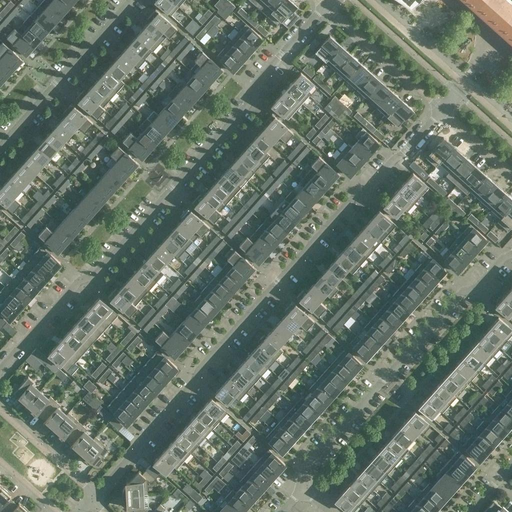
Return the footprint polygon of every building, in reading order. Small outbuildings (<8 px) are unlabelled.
[(9,10),(14,4),(10,0),(5,6),(9,10)] [(61,13),(46,0),(42,0),(37,6),(54,21),(61,13)] [(69,5),(62,0),(46,0),(61,13),(69,5)] [(178,7),(170,0),(154,0),(154,1),(170,15),(171,15),(178,7)] [(218,0),(214,5),(218,9),(223,3),(219,0),(218,0)] [(235,7),(227,0),(225,0),(223,3),(227,6),(227,7),(231,11),(235,7)] [(262,0),(257,7),(267,16),(281,0),(262,0)] [(292,10),(296,5),(290,0),(281,0),(267,16),(278,25),(281,21),(289,28),(299,16),(292,10)] [(511,0),(470,0),(468,3),(470,4),(468,7),(472,10),(474,9),(496,28),(497,27),(511,40),(511,0)] [(223,3),(218,9),(222,12),(227,7),(227,6),(223,3)] [(0,11),(4,15),(9,10),(5,6),(0,11)] [(54,21),(37,6),(30,14),(47,29),(54,21)] [(249,15),(240,8),(237,12),(245,19),(249,15)] [(177,29),(155,9),(147,18),(150,21),(150,20),(162,31),(166,36),(169,37),(177,29)] [(207,18),(212,13),(208,9),(203,15),(207,18)] [(10,20),(14,15),(11,12),(6,17),(10,20)] [(30,14),(23,22),(40,37),(47,29),(30,14)] [(202,24),(207,18),(203,15),(198,20),(202,24)] [(218,18),(214,15),(209,20),(213,24),(218,18)] [(257,23),(249,15),(245,19),(254,27),(257,23)] [(0,30),(10,20),(6,17),(0,23),(0,30)] [(150,20),(150,21),(143,28),(160,43),(166,36),(162,31),(150,20)] [(208,29),(213,24),(209,20),(204,26),(208,29)] [(6,35),(14,27),(9,22),(1,30),(6,35)] [(40,37),(23,22),(16,30),(14,28),(14,29),(35,48),(36,47),(33,45),(40,37)] [(261,37),(245,23),(238,31),(254,46),(261,37)] [(256,29),(264,36),(268,32),(259,24),(256,29)] [(189,31),(193,34),(198,28),(194,25),(189,31)] [(160,43),(143,28),(136,36),(152,50),(152,51),(160,43)] [(35,48),(14,29),(6,37),(28,56),(35,48)] [(195,36),(199,40),(204,34),(200,30),(195,36)] [(254,46),(238,31),(231,39),(247,54),(254,46)] [(314,52),(325,61),(340,44),(329,35),(314,52)] [(152,50),(136,36),(129,44),(145,59),(146,59),(145,58),(152,50)] [(188,39),(185,36),(175,47),(178,50),(188,39)] [(247,54),(231,39),(223,48),(240,62),(247,54)] [(184,55),(194,44),(190,41),(181,52),(184,55)] [(23,61),(2,42),(0,43),(0,54),(16,69),(23,61)] [(145,59),(129,44),(121,52),(138,67),(145,59)] [(340,44),(325,61),(335,70),(350,54),(340,44)] [(173,55),(178,50),(175,47),(170,52),(173,55)] [(240,62),(223,48),(216,56),(232,70),(240,62)] [(223,70),(202,51),(194,60),(196,62),(201,66),(213,76),(213,77),(215,79),(223,70)] [(138,67),(121,52),(114,61),(126,71),(133,64),(138,68),(138,67)] [(179,60),(184,55),(181,52),(176,57),(179,60)] [(0,55),(1,56),(0,57),(0,69),(6,75),(13,67),(16,70),(16,69),(0,54),(0,55)] [(350,54),(335,70),(345,79),(360,63),(350,54)] [(126,71),(114,61),(107,69),(119,79),(126,71)] [(201,66),(196,62),(190,70),(194,74),(206,85),(213,77),(213,76),(201,66)] [(360,63),(345,79),(356,89),(371,72),(360,63)] [(314,73),(305,65),(302,69),(310,77),(314,73)] [(119,79),(107,69),(100,77),(116,92),(124,84),(119,79)] [(152,80),(157,74),(153,71),(148,76),(152,80)] [(316,86),(300,72),(293,80),(309,95),(316,86)] [(371,72),(356,89),(366,98),(381,81),(371,72)] [(194,74),(187,82),(199,93),(206,85),(194,74)] [(324,82),(316,75),(312,79),(321,86),(324,82)] [(163,79),(159,76),(154,82),(157,85),(163,79)] [(116,92),(100,77),(92,85),(109,100),(116,92)] [(309,95),(293,80),(286,89),(302,103),(309,95)] [(381,81),(366,98),(376,107),(391,90),(381,81)] [(176,85),(175,86),(192,101),(199,93),(187,82),(180,89),(176,85)] [(333,90),(324,82),(321,86),(329,94),(333,90)] [(92,85),(86,92),(85,93),(102,108),(102,107),(109,100),(92,85)] [(192,101),(175,86),(168,94),(184,109),(192,101)] [(302,103),(286,89),(278,97),(294,111),(302,103)] [(85,93),(86,92),(83,90),(75,99),(97,118),(104,109),(102,107),(102,108),(85,93)] [(391,90),(376,107),(386,116),(401,100),(391,90)] [(184,109),(168,94),(167,94),(172,98),(165,106),(177,117),(184,109)] [(343,103),(334,96),(331,100),(335,104),(339,107),(343,103)] [(294,111),(278,97),(271,105),(287,119),(294,111)] [(401,100),(386,116),(397,126),(412,109),(401,100)] [(92,123),(71,103),(63,112),(85,131),(92,123)] [(351,111),(343,103),(339,107),(343,111),(348,115),(351,111)] [(335,104),(330,109),(334,113),(339,107),(335,104)] [(165,106),(158,114),(170,125),(177,117),(165,106)] [(339,107),(334,113),(338,117),(343,111),(339,107)] [(123,112),(119,109),(114,114),(118,117),(123,112)] [(66,115),(59,122),(71,133),(78,125),(84,131),(85,131),(63,112),(66,115)] [(365,119),(357,112),(353,116),(362,123),(365,119)] [(323,123),(329,117),(324,113),(319,119),(323,123)] [(108,128),(118,117),(114,114),(105,125),(108,128)] [(124,123),(129,117),(125,114),(120,119),(124,123)] [(158,114),(151,122),(163,133),(170,125),(158,114)] [(293,133),(272,114),(264,123),(266,125),(267,125),(279,135),(278,136),(285,142),(293,133)] [(139,126),(143,130),(155,141),(163,133),(151,122),(146,118),(139,126)] [(114,133),(124,123),(120,119),(110,130),(114,133)] [(318,128),(323,123),(319,119),(314,125),(318,128)] [(335,122),(331,119),(326,124),(330,128),(335,122)] [(374,127),(365,119),(362,123),(370,131),(374,127)] [(71,133),(59,122),(52,130),(64,141),(71,133)] [(325,134),(330,128),(326,124),(321,130),(325,134)] [(267,125),(266,125),(259,133),(271,143),(278,136),(279,135),(267,125)] [(371,150),(378,142),(362,128),(355,136),(358,139),(371,150)] [(384,136),(376,128),(372,132),(381,140),(384,136)] [(309,139),(314,133),(310,129),(305,135),(309,139)] [(64,141),(52,130),(45,138),(57,149),(64,141)] [(96,141),(104,133),(101,130),(93,138),(96,141)] [(143,130),(137,138),(136,138),(148,149),(149,148),(155,141),(143,130)] [(136,138),(137,138),(130,132),(122,141),(143,160),(151,151),(149,148),(148,149),(136,138)] [(271,143),(259,133),(252,141),(269,156),(269,155),(265,151),(271,143)] [(102,146),(110,138),(106,135),(99,143),(102,146)] [(321,138),(317,135),(311,140),(315,144),(321,138)] [(425,157),(435,166),(454,146),(443,137),(425,157)] [(57,149),(45,138),(37,146),(49,157),(57,149)] [(89,149),(96,141),(93,138),(86,146),(89,149)] [(348,144),(347,144),(363,158),(371,150),(358,139),(351,147),(348,144)] [(295,154),(304,143),(301,140),(291,151),(295,154)] [(269,156),(252,141),(245,149),(262,164),(269,156)] [(95,154),(102,146),(99,143),(91,151),(95,154)] [(363,158),(347,144),(340,152),(356,166),(363,158)] [(139,164),(118,145),(110,154),(132,173),(139,164)] [(300,159),(310,148),(307,145),(297,156),(300,159)] [(49,157),(37,146),(30,155),(42,165),(49,157)] [(454,146),(435,166),(436,167),(439,163),(449,172),(445,175),(446,176),(464,155),(454,146)] [(262,164),(245,149),(238,157),(254,172),(262,164)] [(290,160),(295,154),(291,151),(286,157),(290,160)] [(356,166),(340,152),(333,160),(349,175),(356,166)] [(132,173),(110,154),(117,160),(110,168),(122,178),(129,171),(131,173),(132,173)] [(42,165),(30,155),(23,163),(35,173),(42,165)] [(464,155),(446,176),(456,185),(474,165),(464,155)] [(295,165),(300,159),(297,156),(292,162),(295,165)] [(340,175),(319,156),(311,165),(317,171),(318,170),(330,181),(330,182),(332,184),(340,175)] [(254,172),(238,157),(231,165),(247,180),(254,172)] [(35,173),(23,163),(16,171),(28,181),(35,173)] [(247,180),(231,165),(223,173),(240,188),(247,180)] [(277,173),(282,168),(279,165),(274,171),(277,173)] [(474,165),(456,185),(466,194),(484,174),(474,165)] [(428,175),(419,167),(415,171),(424,179),(428,175)] [(122,178),(110,168),(103,176),(115,187),(122,178)] [(318,170),(317,171),(311,179),(323,189),(330,182),(330,181),(318,170)] [(28,181),(16,171),(8,179),(20,190),(28,181)] [(240,188),(223,173),(216,181),(233,196),(240,188)] [(429,187),(412,173),(405,181),(421,195),(429,187)] [(299,182),(303,187),(315,197),(323,189),(311,179),(306,174),(299,182)] [(484,174),(466,194),(467,194),(470,191),(480,200),(495,183),(484,174)] [(268,184),(273,178),(270,175),(265,181),(268,184)] [(115,187),(103,176),(95,184),(107,195),(115,187)] [(438,184),(429,177),(426,181),(434,188),(438,184)] [(20,190),(8,179),(2,186),(0,184),(0,185),(20,204),(20,203),(14,197),(20,190)] [(233,196),(216,181),(209,189),(226,204),(233,196)] [(421,195),(405,181),(398,189),(414,203),(421,195)] [(495,183),(480,200),(490,209),(505,192),(495,183)] [(107,195),(95,184),(88,192),(100,203),(107,195)] [(447,192),(438,184),(434,188),(443,196),(447,192)] [(20,204),(0,185),(0,200),(12,212),(20,204)] [(269,195),(274,189),(270,186),(265,192),(269,195)] [(303,187),(296,195),(308,205),(315,197),(303,187)] [(226,204),(209,189),(202,197),(218,212),(219,211),(226,204)] [(414,203),(398,189),(390,197),(407,212),(414,203)] [(284,199),(301,214),(308,205),(296,195),(292,190),(284,199)] [(100,203),(88,192),(81,200),(93,211),(100,203)] [(511,198),(505,192),(490,209),(500,218),(497,221),(497,222),(511,205),(511,198)] [(199,194),(192,203),(213,222),(221,213),(219,211),(218,212),(202,197),(199,194)] [(259,205),(264,199),(261,196),(256,202),(259,205)] [(248,206),(254,200),(250,197),(245,203),(248,206)] [(407,212),(390,197),(383,205),(395,217),(403,209),(406,212),(407,212)] [(457,205),(448,197),(444,201),(449,205),(453,209),(457,205)] [(301,214),(284,199),(277,207),(294,222),(301,214)] [(93,211),(81,200),(74,208),(86,219),(93,211)] [(448,215),(453,209),(449,205),(444,201),(449,205),(444,211),(448,215)] [(254,211),(259,205),(256,202),(251,208),(254,211)] [(31,214),(39,206),(35,203),(28,211),(31,214)] [(465,213),(457,205),(453,209),(457,212),(462,217),(465,213)] [(511,205),(497,222),(508,231),(511,226),(511,205)] [(239,216),(245,210),(241,207),(236,213),(239,216)] [(294,222),(277,207),(270,215),(287,230),(294,222)] [(37,219),(44,211),(41,208),(34,216),(37,219)] [(86,219),(74,208),(66,216),(78,227),(86,219)] [(209,227),(188,208),(180,216),(182,219),(183,218),(195,229),(199,233),(199,234),(201,236),(209,227)] [(452,219),(457,213),(462,217),(457,212),(453,209),(448,215),(452,219)] [(396,225),(379,210),(372,218),(389,233),(396,225)] [(24,222),(31,214),(28,211),(21,219),(24,222)] [(245,221),(250,215),(247,212),(241,218),(245,221)] [(234,222),(239,216),(236,213),(231,219),(234,222)] [(479,221),(471,213),(467,217),(476,225),(479,221)] [(287,230),(270,215),(263,223),(279,238),(287,230)] [(437,224),(442,219),(438,215),(433,221),(437,224)] [(29,227),(37,219),(34,216),(26,224),(29,227)] [(78,227),(66,216),(59,224),(71,235),(78,227)] [(183,218),(182,219),(175,227),(192,241),(199,234),(199,233),(195,229),(183,218)] [(240,227),(245,221),(241,218),(236,224),(240,227)] [(389,233),(372,218),(365,227),(381,241),(389,233)] [(224,233),(234,222),(231,219),(221,230),(224,233)] [(432,230),(437,224),(433,221),(428,226),(432,230)] [(443,230),(449,224),(445,221),(439,226),(443,230)] [(488,229),(479,221),(476,225),(484,233),(488,229)] [(279,238),(263,223),(256,231),(272,246),(279,238)] [(71,235),(59,224),(52,232),(46,226),(45,226),(67,245),(64,243),(71,235)] [(230,237),(240,227),(236,224),(226,234),(230,237)] [(486,238),(470,224),(462,232),(478,247),(486,238)] [(13,235),(18,229),(14,225),(9,232),(13,235)] [(38,235),(59,254),(67,245),(45,226),(38,235)] [(439,236),(443,230),(439,226),(434,232),(439,236)] [(192,241),(175,227),(168,235),(185,250),(192,241)] [(381,241),(365,227),(357,235),(374,249),(381,241)] [(498,238),(489,230),(486,234),(495,242),(498,238)] [(25,235),(20,231),(15,237),(19,241),(25,235)] [(272,246),(256,231),(249,238),(248,239),(265,254),(266,253),(272,246)] [(428,235),(424,231),(419,237),(423,240),(428,235)] [(7,241),(13,235),(9,232),(3,238),(7,241)] [(455,240),(471,255),(478,247),(462,232),(465,236),(459,243),(455,240)] [(243,233),(236,240),(238,243),(246,236),(243,233)] [(211,248),(220,237),(217,234),(207,245),(211,248)] [(185,250),(168,235),(161,243),(173,253),(178,258),(185,250)] [(374,249),(357,235),(350,243),(367,257),(374,249)] [(248,239),(249,238),(247,236),(239,245),(260,265),(268,256),(266,253),(265,254),(248,239)] [(13,247),(19,241),(15,237),(9,243),(13,247)] [(402,245),(407,240),(404,237),(399,242),(402,245)] [(434,240),(430,237),(425,242),(429,246),(434,240)] [(216,253),(224,245),(226,242),(223,239),(213,250),(216,253)] [(471,255),(455,240),(448,248),(464,263),(471,255)] [(402,245),(399,242),(393,248),(397,251),(402,245)] [(161,243),(154,251),(166,262),(173,253),(161,243)] [(367,257),(350,243),(343,251),(360,265),(367,257)] [(41,245),(33,254),(52,271),(60,262),(41,245)] [(205,254),(211,248),(207,245),(202,251),(205,254)] [(10,251),(6,247),(1,253),(5,257),(10,251)] [(448,248),(440,256),(456,271),(464,263),(448,248)] [(211,259),(216,253),(213,250),(208,256),(211,259)] [(256,269),(234,250),(226,258),(228,260),(229,260),(246,275),(245,275),(248,278),(256,269)] [(166,262),(154,251),(146,259),(163,274),(164,273),(159,269),(166,262)] [(200,259),(205,254),(202,251),(197,256),(200,259)] [(360,265),(343,251),(336,259),(348,270),(352,274),(360,265)] [(33,254),(26,262),(45,279),(52,271),(33,254)] [(444,269),(428,255),(421,263),(437,277),(444,269)] [(383,267),(388,261),(384,258),(379,264),(383,267)] [(163,274),(146,259),(139,267),(156,282),(163,274)] [(348,270),(336,259),(329,267),(340,278),(348,270)] [(246,275),(229,260),(228,260),(222,268),(226,272),(238,283),(245,275),(246,275)] [(26,262),(19,270),(38,287),(45,279),(26,262)] [(437,277),(421,263),(414,271),(430,285),(437,277)] [(202,269),(199,266),(193,272),(197,275),(202,269)] [(156,282),(139,267),(132,275),(149,290),(156,282)] [(340,278),(329,267),(321,275),(338,290),(338,289),(333,285),(340,278)] [(238,283),(226,272),(222,268),(214,276),(231,291),(235,287),(237,289),(240,285),(238,283)] [(19,270),(12,278),(31,295),(38,287),(19,270)] [(407,279),(410,282),(423,293),(430,285),(414,271),(407,279)] [(192,280),(197,275),(193,272),(188,278),(192,280)] [(149,290),(132,275),(125,283),(142,298),(149,290)] [(338,290),(321,275),(314,283),(330,298),(338,290)] [(231,291),(214,276),(207,284),(224,299),(226,301),(230,297),(228,295),(231,291)] [(12,278),(4,286),(24,303),(31,295),(12,278)] [(407,279),(399,287),(415,302),(423,293),(410,282),(407,279)] [(142,298),(125,283),(118,290),(118,291),(134,306),(135,305),(142,298)] [(172,292),(177,286),(173,283),(168,289),(172,292)] [(330,298),(314,283),(307,291),(319,301),(325,294),(330,298)] [(224,299),(207,284),(200,292),(217,307),(224,299)] [(24,303),(4,286),(0,290),(0,296),(16,311),(24,303)] [(415,302),(399,287),(392,295),(408,310),(415,302)] [(118,291),(118,290),(115,288),(107,297),(129,316),(137,307),(135,305),(134,306),(118,291)] [(319,301),(307,291),(305,288),(297,297),(318,316),(326,307),(319,301)] [(511,291),(510,289),(503,297),(511,305),(511,291)] [(162,302),(168,296),(164,293),(159,299),(162,302)] [(217,307),(201,293),(194,301),(197,304),(210,315),(217,307)] [(408,310),(392,295),(385,303),(401,318),(408,310)] [(16,311),(0,296),(0,311),(9,319),(16,311)] [(511,319),(511,305),(503,297),(495,306),(511,320),(511,319)] [(118,315),(98,298),(91,306),(110,323),(118,315)] [(157,308),(162,302),(159,299),(154,305),(157,308)] [(314,321),(292,301),(284,310),(287,313),(299,323),(306,329),(314,321)] [(344,310),(349,305),(346,301),(341,307),(344,310)] [(385,303),(378,311),(394,326),(401,318),(385,303)] [(210,315),(197,304),(190,312),(202,323),(210,315)] [(110,323),(91,306),(84,314),(103,331),(110,323)] [(150,316),(155,310),(152,307),(147,313),(150,316)] [(339,316),(344,310),(341,307),(333,315),(334,315),(336,313),(339,316)] [(394,326),(378,311),(370,319),(387,334),(394,326)] [(161,315),(158,312),(153,318),(156,321),(161,315)] [(202,323),(190,312),(183,320),(195,331),(202,323)] [(140,326),(150,316),(147,313),(137,323),(140,326)] [(299,323),(287,313),(280,320),(292,331),(299,323)] [(329,326),(339,316),(336,313),(334,315),(333,315),(326,323),(329,326)] [(103,331),(84,314),(77,322),(96,339),(103,331)] [(12,336),(17,331),(0,315),(0,328),(2,327),(12,336)] [(511,333),(511,329),(498,317),(491,325),(507,340),(511,333)] [(146,332),(156,321),(153,318),(143,328),(146,332)] [(363,327),(367,331),(379,342),(387,334),(370,319),(363,327)] [(195,331),(183,320),(176,329),(188,339),(195,331)] [(292,331),(280,320),(273,328),(285,339),(292,331)] [(96,339),(77,322),(70,330),(89,347),(96,339)] [(331,329),(335,332),(340,327),(336,324),(331,329)] [(507,340),(491,325),(483,334),(500,348),(507,340)] [(363,327),(356,335),(372,350),(379,342),(367,331),(363,327)] [(285,339),(273,328),(266,336),(282,351),(283,351),(278,347),(285,339)] [(325,331),(322,328),(317,333),(320,336),(325,331)] [(188,339),(176,329),(169,336),(169,337),(181,347),(188,339)] [(89,347),(70,330),(62,338),(82,355),(89,347)] [(129,340),(135,333),(131,330),(125,336),(129,340)] [(162,330),(154,339),(176,358),(184,349),(181,347),(169,337),(169,336),(162,330)] [(323,338),(327,341),(331,337),(328,333),(323,338)] [(500,348),(483,334),(476,342),(489,353),(492,356),(500,348)] [(135,345),(141,339),(136,335),(131,341),(135,345)] [(372,350),(356,335),(349,344),(365,358),(372,350)] [(124,346),(129,340),(125,336),(120,342),(124,346)] [(282,351),(266,336),(258,344),(275,359),(282,351)] [(82,355),(62,338),(55,346),(74,363),(82,355)] [(311,347),(316,342),(312,339),(307,344),(311,347)] [(130,352),(135,345),(131,341),(125,348),(130,352)] [(489,353),(476,342),(469,350),(482,361),(485,364),(492,356),(489,353)] [(275,359),(258,344),(251,353),(263,363),(270,356),(275,360),(275,359)] [(74,363),(55,346),(48,354),(67,371),(74,363)] [(115,356),(120,349),(116,346),(111,352),(115,356)] [(361,363),(345,348),(337,357),(353,371),(361,363)] [(177,367),(157,350),(150,358),(169,375),(177,367)] [(482,361),(469,350),(462,358),(478,372),(475,369),(482,361)] [(109,362),(115,356),(111,352),(105,358),(109,362)] [(121,361),(126,355),(122,352),(117,357),(121,361)] [(263,363),(251,353),(244,361),(261,376),(268,367),(263,363)] [(296,364),(301,358),(298,355),(293,360),(296,364)] [(115,368),(121,361),(117,357),(111,364),(115,368)] [(353,371),(337,357),(330,365),(346,379),(353,371)] [(169,375),(150,358),(143,366),(162,383),(169,375)] [(478,372),(462,358),(455,366),(471,380),(478,372)] [(505,367),(510,362),(506,358),(501,364),(505,367)] [(59,369),(50,360),(45,365),(55,373),(59,369)] [(291,369),(296,364),(293,360),(288,366),(291,369)] [(261,376),(244,361),(237,369),(253,384),(261,376)] [(100,372),(106,365),(102,362),(96,368),(100,372)] [(500,373),(505,367),(501,364),(496,369),(500,373)] [(346,379),(330,365),(323,373),(339,387),(346,379)] [(162,383),(143,366),(135,374),(155,391),(162,383)] [(471,380),(455,366),(447,374),(464,388),(471,380)] [(95,378),(100,372),(96,368),(91,374),(95,378)] [(107,377),(112,371),(108,368),(102,373),(107,377)] [(253,384),(237,369),(230,377),(246,392),(253,384)] [(506,379),(511,373),(507,369),(502,375),(506,379)] [(282,380),(287,374),(283,371),(278,377),(282,380)] [(101,384),(107,377),(102,373),(96,380),(101,384)] [(339,387),(323,373),(316,381),(332,395),(339,387)] [(155,391),(135,374),(128,382),(147,399),(155,391)] [(464,388),(447,374),(440,382),(456,396),(464,388)] [(491,383),(496,378),(492,374),(487,380),(491,383)] [(19,402),(24,407),(39,391),(31,383),(33,381),(28,376),(19,385),(17,384),(15,384),(13,385),(12,387),(11,389),(12,391),(13,393),(17,397),(16,398),(19,401),(19,402)] [(246,392),(230,377),(222,385),(239,400),(246,392)] [(277,385),(282,380),(278,377),(273,382),(277,385)] [(87,389),(93,383),(88,379),(83,386),(87,389)] [(486,389),(491,383),(487,380),(482,386),(486,389)] [(502,384),(498,380),(493,385),(497,389),(502,384)] [(332,395),(316,381),(308,389),(324,403),(332,395)] [(128,382),(121,390),(140,407),(147,399),(128,382)] [(456,396),(440,382),(433,390),(449,404),(456,396)] [(97,387),(93,383),(87,389),(91,393),(97,387)] [(239,400),(222,385),(215,393),(227,404),(234,396),(239,400)] [(492,395),(497,389),(493,385),(488,391),(492,395)] [(267,396),(272,390),(269,387),(264,393),(267,396)] [(301,397),(317,411),(324,403),(308,389),(312,392),(305,400),(301,397)] [(140,407),(121,390),(114,398),(133,415),(140,407)] [(449,404),(433,390),(426,398),(438,409),(442,412),(449,404)] [(476,400),(481,394),(477,390),(472,396),(476,400)] [(48,398),(39,391),(24,407),(30,413),(31,412),(34,415),(36,413),(40,417),(55,400),(50,396),(48,398)] [(85,400),(98,407),(102,399),(89,393),(85,400)] [(262,401),(267,396),(264,393),(259,398),(262,401)] [(471,405),(476,400),(472,396),(467,402),(471,405)] [(487,400),(483,396),(478,401),(482,405),(487,400)] [(317,411),(301,397),(294,405),(310,419),(317,411)] [(133,415),(114,398),(106,407),(126,424),(133,415)] [(227,412),(211,398),(203,406),(219,420),(227,412)] [(438,409),(426,398),(418,406),(431,417),(438,409)] [(60,405),(55,400),(40,417),(44,421),(43,422),(46,426),(45,426),(51,431),(68,412),(66,415),(58,407),(60,405)] [(499,405),(498,405),(511,417),(511,402),(509,400),(502,408),(499,405)] [(477,411),(482,405),(478,401),(473,407),(477,411)] [(253,412),(258,406),(254,403),(249,409),(253,412)] [(310,419),(294,405),(292,407),(288,404),(283,410),(287,413),(303,427),(310,419)] [(511,421),(511,417),(498,405),(491,413),(507,427),(511,421)] [(219,420),(203,406),(196,414),(212,428),(219,420)] [(462,416),(467,410),(463,407),(458,412),(462,416)] [(264,412),(260,408),(255,414),(259,417),(264,412)] [(248,418),(253,412),(249,409),(244,414),(248,418)] [(430,425),(414,411),(407,419),(423,433),(430,425)] [(68,412),(51,431),(57,437),(58,436),(61,439),(63,437),(67,441),(82,424),(68,412)] [(457,421),(462,416),(458,412),(453,417),(457,421)] [(473,416),(469,412),(464,418),(468,421),(473,416)] [(303,427),(287,413),(279,421),(296,435),(303,427)] [(507,427),(491,413),(484,421),(500,435),(507,427)] [(212,428),(196,414),(189,422),(205,436),(212,428)] [(254,423),(259,417),(255,414),(250,420),(254,423)] [(122,425),(113,416),(108,421),(118,430),(122,425)] [(463,427),(468,421),(464,418),(459,423),(463,427)] [(423,433),(407,419),(400,427),(412,438),(419,431),(423,434),(423,433)] [(476,428),(477,429),(493,443),(500,435),(484,421),(483,420),(476,428)] [(296,435),(279,421),(272,429),(288,443),(296,435)] [(205,436),(189,422),(182,430),(198,444),(205,436)] [(452,426),(448,423),(443,428),(447,432),(452,426)] [(82,424),(67,441),(71,445),(70,446),(73,449),(72,450),(78,455),(95,436),(92,439),(84,431),(87,429),(82,424)] [(412,438),(400,427),(392,435),(405,446),(412,438)] [(458,432),(454,428),(449,434),(453,438),(458,432)] [(246,429),(241,435),(245,439),(250,433),(246,429)] [(288,443),(272,429),(265,437),(281,452),(288,443)] [(493,443),(477,429),(469,437),(486,451),(493,443)] [(198,444),(182,430),(175,438),(191,452),(198,444)] [(438,442),(443,437),(439,433),(434,439),(438,442)] [(256,438),(252,435),(247,441),(251,444),(256,438)] [(405,446),(392,435),(385,443),(401,458),(409,450),(405,446)] [(95,436),(78,455),(84,461),(85,460),(88,463),(89,461),(94,465),(96,466),(98,466),(100,466),(102,464),(102,462),(102,460),(100,458),(109,449),(95,436)] [(469,437),(462,445),(478,460),(486,451),(469,437)] [(191,452),(175,438),(167,446),(183,461),(191,452)] [(445,438),(440,444),(444,448),(449,442),(445,438)] [(235,449),(240,443),(236,440),(231,446),(235,449)] [(401,458),(385,443),(378,451),(394,466),(401,458)] [(428,453),(433,447),(429,444),(424,449),(428,453)] [(183,461),(167,446),(160,454),(176,469),(183,461)] [(230,455),(235,449),(231,446),(226,451),(230,455)] [(247,449),(243,446),(238,451),(242,455),(247,449)] [(268,449),(261,457),(277,472),(284,463),(268,449)] [(423,458),(428,453),(424,449),(419,455),(423,458)] [(440,453),(436,449),(431,455),(435,458),(440,453)] [(450,458),(454,461),(467,473),(474,464),(458,450),(450,458)] [(237,460),(242,455),(238,451),(233,457),(237,460)] [(394,466),(378,451),(371,459),(387,474),(394,466)] [(176,469),(160,454),(153,463),(165,474),(172,466),(176,469)] [(430,464),(435,458),(431,455),(426,461),(430,464)] [(221,465),(226,459),(222,456),(217,462),(221,465)] [(277,472),(261,457),(253,465),(269,480),(277,472)] [(443,466),(447,469),(459,481),(467,473),(454,461),(450,458),(443,466)] [(387,474),(371,459),(364,467),(376,479),(380,482),(387,474)] [(414,469),(419,463),(415,460),(410,465),(414,469)] [(216,471),(221,465),(217,462),(212,467),(216,471)] [(232,465),(228,462),(223,467),(227,471),(232,465)] [(122,495),(147,494),(147,481),(147,480),(151,483),(160,473),(150,465),(142,474),(138,471),(131,479),(131,482),(126,482),(126,485),(124,486),(124,487),(123,488),(122,490),(122,492),(122,493),(122,495)] [(269,480),(253,465),(246,473),(262,488),(269,480)] [(409,474),(414,469),(410,465),(405,471),(409,474)] [(425,469),(421,465),(416,471),(420,475),(425,469)] [(436,474),(440,477),(452,489),(459,481),(447,469),(443,466),(436,474)] [(222,477),(227,471),(223,467),(218,473),(222,477)] [(376,479),(364,467),(356,475),(372,490),(373,490),(369,486),(376,479)] [(415,480),(420,475),(416,471),(411,477),(415,480)] [(206,481),(212,476),(208,472),(203,478),(206,481)] [(262,488),(246,473),(239,481),(242,484),(255,496),(262,488)] [(372,490),(356,475),(349,483),(365,498),(372,490)] [(400,485),(405,479),(401,476),(396,481),(400,485)] [(429,482),(445,497),(452,489),(440,477),(433,485),(429,482)] [(201,487),(206,481),(203,478),(198,483),(201,487)] [(218,481),(214,478),(209,483),(213,487),(218,481)] [(395,491),(400,485),(396,481),(391,487),(395,491)] [(411,485),(407,482),(402,487),(406,491),(411,485)] [(445,497),(429,482),(422,490),(438,505),(445,497)] [(208,493),(213,487),(209,483),(204,489),(208,493)] [(365,498),(349,483),(342,492),(358,506),(365,498)] [(255,496),(242,484),(236,492),(232,489),(248,504),(255,496)] [(8,492),(2,487),(0,488),(0,511),(2,511),(13,501),(9,497),(11,496),(7,493),(8,492)] [(401,496),(406,491),(402,487),(397,493),(401,496)] [(193,499),(198,493),(194,489),(189,495),(193,499)] [(248,504),(232,489),(225,497),(241,511),(248,504)] [(431,511),(438,505),(422,490),(414,498),(429,511),(431,511)] [(358,506),(342,492),(335,500),(347,511),(354,503),(358,506)] [(385,501),(390,496),(386,492),(381,498),(385,501)] [(197,502),(202,497),(198,493),(193,499),(197,502)] [(147,494),(122,495),(122,499),(124,502),(127,505),(127,507),(132,507),(133,509),(135,511),(152,511),(153,511),(149,507),(147,509),(143,506),(143,494),(147,494)] [(240,511),(241,511),(225,497),(218,505),(217,505),(224,511),(240,511)] [(190,508),(195,502),(190,498),(185,503),(190,508)] [(380,507),(385,501),(381,498),(376,503),(380,507)] [(396,501),(392,498),(387,503),(391,507),(396,501)] [(429,511),(414,498),(407,506),(411,510),(413,511),(429,511)] [(17,505),(13,501),(2,511),(27,511),(29,511),(23,506),(22,506),(19,503),(17,505)] [(506,511),(497,503),(495,505),(492,502),(482,511),(506,511)] [(385,511),(386,511),(391,507),(387,503),(382,509),(385,511)]
